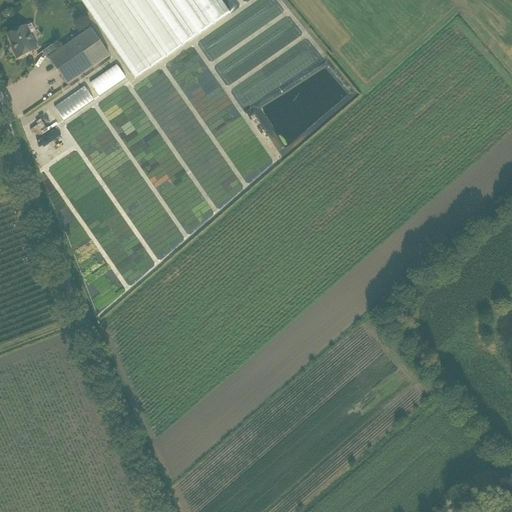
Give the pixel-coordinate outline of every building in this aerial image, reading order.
[(75,0),(130,79),(225,13),(215,0),(75,0)] [(482,15),(505,31),(511,20),(511,0),(493,0),(494,0),(493,0),(482,15)] [(259,55),(264,56),(265,53),(263,47),(260,47),(258,42),(255,41),(256,39),(251,27),(255,28),(258,34),(260,22),(263,21),(259,20),(259,19),(254,18),(252,24),(222,35),(234,38),(232,47),(234,55),(236,50),(244,52),(258,55),(259,55)] [(37,49),(26,26),(19,29),(17,28),(13,30),(12,32),(8,35),(15,50),(13,51),(17,59),(37,49)] [(91,29),(59,51),(54,44),(42,52),(47,60),(49,59),(67,85),(109,56),(91,29)] [(97,94),(126,79),(119,65),(89,80),(97,94)] [(54,107),(63,120),(94,99),(84,86),(54,107)]
